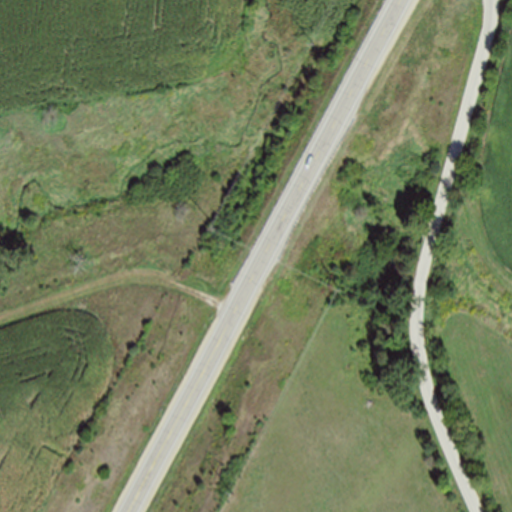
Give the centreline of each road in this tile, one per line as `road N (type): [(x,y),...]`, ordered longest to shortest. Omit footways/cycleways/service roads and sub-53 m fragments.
road 1 (primary): [(138,511),(401,0)]
road 2 (residential): [(474,511),(426,382),(417,318),(492,0)]
